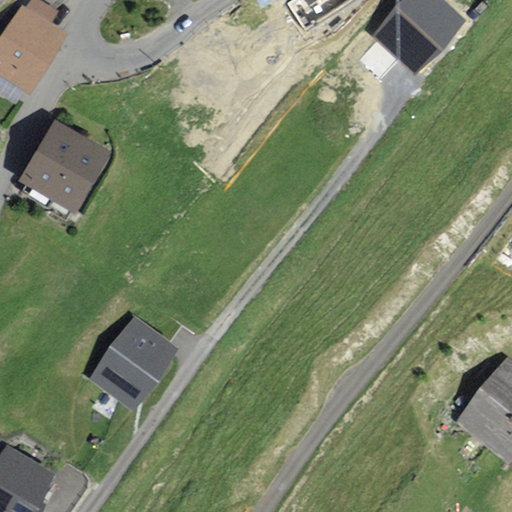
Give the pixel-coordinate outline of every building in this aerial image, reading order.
[(461,19),(438,0),(412,0),(380,36),(416,69),(461,19)] [(62,34),(23,10),(0,46),(0,70),(28,88),(62,34)] [(108,151),(58,122),(25,180),(76,208),(108,151)] [(135,320),(94,378),(135,407),(176,349),(135,320)] [(511,452),(511,364),(509,362),(463,420),(509,456),(511,452)] [(51,475),(10,450),(0,466),(0,511),(37,511),(41,505),(35,502),(51,475)]
